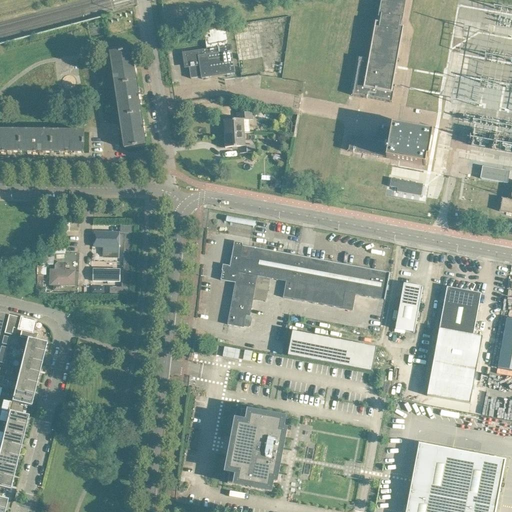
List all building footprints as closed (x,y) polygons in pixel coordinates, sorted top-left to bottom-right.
[(401,28),(406,0),(381,0),(377,23),(375,23),(369,60),(359,59),(352,96),(361,97),(392,103),(393,93),(391,93),(403,28),(401,28)] [(228,46),(225,27),(204,30),(206,50),(183,54),(185,54),(187,65),(188,65),(190,79),(201,78),(201,80),(235,74),(230,46),(228,46)] [(136,83),(133,64),(131,51),(110,54),(115,86),(136,83)] [(141,114),(138,95),(136,83),(115,86),(120,117),(141,114)] [(223,121),(223,122),(225,122),(225,135),(243,134),(249,134),(248,121),(252,121),(252,113),(237,114),(237,120),(226,121),(223,121)] [(146,146),(143,127),(141,114),(120,117),(124,149),(146,146)] [(351,136),(348,151),(379,157),(386,158),(425,166),(427,158),(428,158),(433,133),(392,125),(391,129),(379,127),(376,141),(354,137),(351,136)] [(0,152),(19,153),(20,132),(0,131),(0,152)] [(51,153),(52,132),(20,132),(19,153),(51,153)] [(84,132),(52,132),(51,153),(83,154),(84,132)] [(244,146),(243,134),(225,135),(226,148),(225,148),(239,148),(239,154),(254,153),(254,146),(244,146)] [(482,167),(480,179),(505,184),(507,184),(509,172),(507,172),(482,167)] [(391,179),(389,187),(397,188),(399,180),(391,179)] [(467,179),(461,214),(469,215),(475,180),(467,179)] [(397,188),(397,192),(421,196),(423,185),(399,180),(397,188)] [(511,214),(511,200),(502,199),(499,212),(511,214)] [(122,237),(119,237),(94,236),(93,257),(121,258),(122,237)] [(240,258),(242,246),(243,244),(234,242),(231,259),(233,260),(232,267),(223,265),(222,271),(221,281),(235,284),(255,287),(257,277),(269,279),(286,283),(283,298),(352,311),(356,296),(384,302),(386,287),(389,273),(254,248),(252,248),(250,260),(240,258)] [(65,254),(65,253),(65,246),(53,246),(53,247),(41,247),(41,265),(40,265),(40,267),(37,267),(37,287),(43,287),(43,275),(46,276),(46,265),(49,265),(53,265),(53,254),(65,254)] [(250,260),(252,248),(242,246),(240,258),(250,260)] [(77,266),(65,265),(53,265),(49,265),(49,286),(77,287),(77,266)] [(121,288),(121,270),(121,267),(93,266),(93,287),(121,288)] [(250,316),(253,299),(255,287),(235,284),(228,325),(243,328),(244,327),(247,328),(249,327),(250,319),(249,317),(245,317),(246,316),(250,316)] [(395,330),(414,333),(422,288),(404,284),(395,330)] [(439,329),(473,336),(481,294),(447,288),(439,329)] [(34,323),(39,324),(40,323),(8,315),(4,334),(11,336),(13,328),(20,330),(19,337),(26,339),(35,341),(37,334),(32,333),(34,323)] [(511,320),(507,319),(498,369),(511,371),(511,320)] [(292,332),(288,357),(372,373),(376,348),(292,332)] [(46,344),(35,341),(26,339),(24,350),(43,354),(43,355),(44,355),(44,352),(46,344)] [(41,363),(43,355),(43,354),(24,350),(21,360),(41,365),(42,363),(41,363)] [(39,373),(41,365),(21,360),(19,371),(38,375),(38,376),(39,376),(39,373)] [(36,384),(38,376),(38,375),(19,371),(16,381),(35,386),(36,386),(37,384),(36,384)] [(33,394),(35,386),(16,381),(13,392),(33,396),(34,397),(34,394),(33,394)] [(11,402),(8,412),(21,415),(22,413),(24,408),(23,408),(23,406),(30,407),(33,396),(13,392),(11,402)] [(393,427),(410,429),(412,410),(395,408),(393,427)] [(26,425),(28,417),(21,415),(8,412),(6,423),(25,428),(26,428),(26,425)] [(236,421),(227,473),(230,473),(228,484),(271,492),(273,482),(276,482),(286,431),(283,430),(285,420),(242,412),(240,422),(236,421)] [(413,428),(428,430),(430,413),(415,412),(413,428)] [(23,436),(25,428),(6,423),(3,433),(22,438),(23,438),(24,436),(23,436)] [(487,437),(490,426),(485,424),(482,436),(487,437)] [(20,446),(22,438),(3,433),(0,444),(20,449),(21,449),(21,446),(20,446)] [(18,457),(20,449),(0,444),(0,445),(0,454),(17,459),(18,459),(19,457),(18,457)] [(15,467),(17,459),(0,454),(0,465),(15,470),(16,467),(15,467)] [(13,478),(15,470),(0,465),(0,477),(12,480),(13,480),(13,478)] [(0,498),(0,499),(1,497),(2,497),(3,492),(2,491),(3,489),(9,491),(10,488),(12,480),(0,477),(0,498)] [(495,511),(496,509),(410,493),(406,511),(495,511)]
